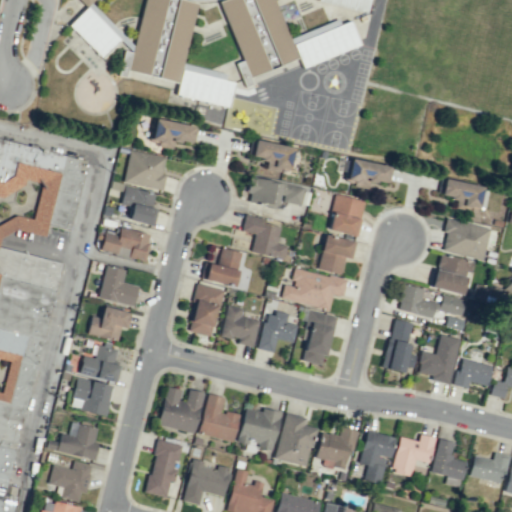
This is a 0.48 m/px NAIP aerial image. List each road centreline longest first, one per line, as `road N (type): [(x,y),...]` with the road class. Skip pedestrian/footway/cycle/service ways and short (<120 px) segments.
road 1 (residential): [(151,352),(350,403),(511,433)]
road 2 (residential): [(109,511),(188,209),(207,195)]
road 3 (residential): [(350,403),(388,240)]
